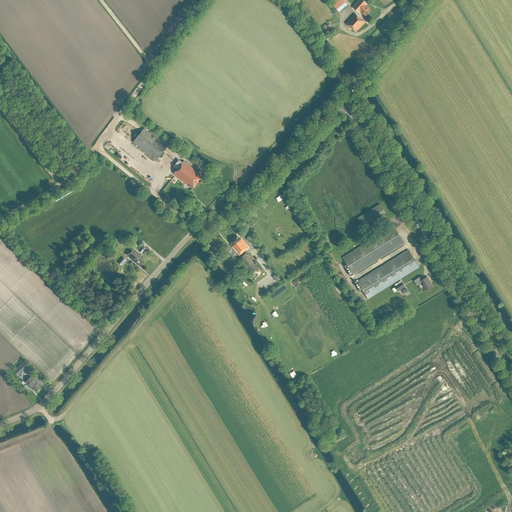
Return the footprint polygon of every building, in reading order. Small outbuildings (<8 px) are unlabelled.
[(338,12),(348,5),(343,0),(338,0),(332,5),(338,12)] [(362,0),(358,0),(352,7),(359,13),(360,12),(365,16),(371,10),(368,7),(369,6),(362,0)] [(356,32),(365,23),(355,14),(346,23),(356,32)] [(144,127),(133,142),(156,161),(168,147),(144,127)] [(192,188),(202,176),(184,161),(173,173),(192,188)] [(262,198),(258,201),(264,207),(267,203),(262,198)] [(362,227),(385,212),(380,204),(357,218),(362,227)] [(353,275),(404,243),(394,226),(343,258),(353,275)] [(244,251),(246,250),(245,250),(248,247),(241,238),(240,239),(237,235),(229,242),(231,245),(239,256),(244,251)] [(122,249),(128,242),(125,239),(119,245),(122,249)] [(8,252),(10,250),(4,244),(2,246),(8,252)] [(140,267),(144,262),(140,258),(142,256),(132,247),(126,254),(133,261),(140,267)] [(357,281),(362,289),(368,298),(419,267),(408,250),(357,281)] [(251,274),(258,268),(246,253),(238,259),(246,269),(251,274)] [(121,266),(126,260),(122,257),(118,263),(121,266)] [(426,290),(432,286),(429,281),(429,280),(427,277),(422,280),(420,277),(414,281),(417,286),(422,283),(426,290)] [(402,282),(401,281),(395,284),(395,286),(394,286),(398,291),(405,287),(402,282)] [(13,371),(18,375),(28,365),(24,361),(13,371)] [(35,392),(40,387),(30,377),(25,382),(32,389),(35,392)]
